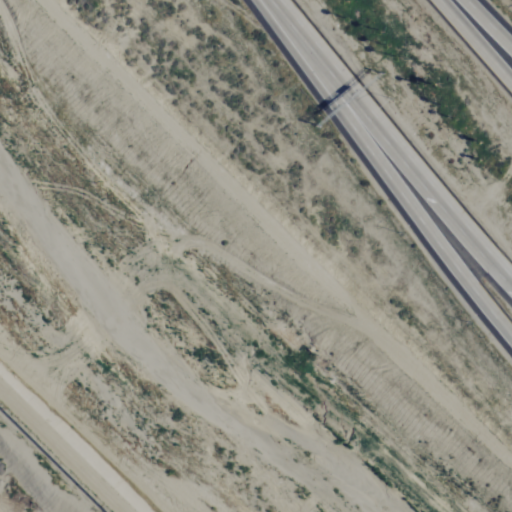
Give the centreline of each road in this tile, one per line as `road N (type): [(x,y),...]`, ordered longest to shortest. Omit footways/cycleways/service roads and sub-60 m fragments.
road 1 (motorway): [(258,0),(511,336)]
road 2 (motorway): [(274,0),(511,284)]
road 3 (track): [(0,387),(123,511)]
